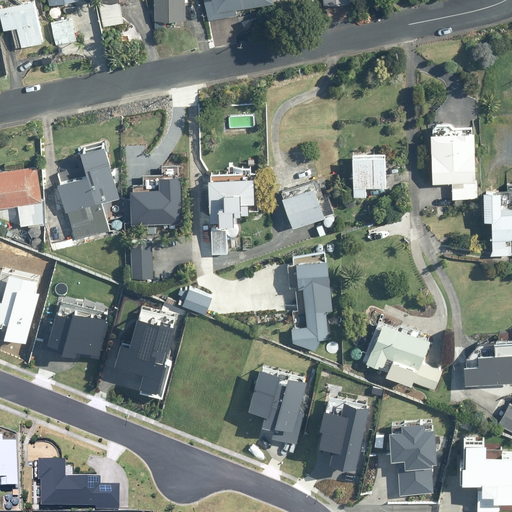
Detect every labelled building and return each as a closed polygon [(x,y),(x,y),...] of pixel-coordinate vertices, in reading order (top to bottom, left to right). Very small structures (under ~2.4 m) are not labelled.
[(37,0),(2,7),(6,29),(19,27),(24,47),(45,43),(37,0)] [(100,0),(104,27),(125,23),(121,0),(100,0)] [(156,0),(156,20),(186,20),(185,0),(156,0)] [(275,0),(209,0),(207,1),(210,20),(239,15),(238,10),(276,3),(275,0)] [(74,19),(53,23),(57,44),(78,40),(74,19)] [(477,179),(477,133),(435,133),(435,183),(454,183),(454,198),(480,198),(480,179),(477,179)] [(91,175),(61,183),(76,240),(112,230),(104,203),(122,198),(109,152),(86,159),(91,175)] [(389,156),(356,157),(356,195),(368,195),(368,186),(389,186),(389,156)] [(0,171),(0,208),(20,206),(23,225),(46,222),(46,198),(43,199),(39,166),(0,171)] [(133,190),(134,225),(184,224),(183,177),(162,177),(162,190),(133,190)] [(256,178),(214,178),(215,253),(229,253),(228,223),(235,222),(235,214),(245,214),(245,211),(252,211),(252,205),(256,204),(256,178)] [(318,188),(285,198),(295,228),(328,217),(318,188)] [(487,192),(487,221),(495,221),(494,250),(492,255),(511,255),(511,214),(504,214),(505,192),(487,192)] [(302,228),(304,234),(311,231),(309,225),(302,228)] [(159,227),(146,227),(147,237),(159,237),(159,227)] [(154,242),(133,242),(134,262),(154,261),(154,242)] [(332,260),(300,263),(302,289),(306,288),(310,327),(294,328),(295,343),(317,351),(321,342),(321,339),(331,338),(326,286),(334,285),(332,260)] [(0,326),(6,328),(2,341),(26,347),(40,295),(36,293),(39,283),(6,274),(1,295),(0,294),(0,326)] [(211,299),(189,291),(183,305),(206,313),(211,299)] [(48,316),(41,342),(70,350),(71,346),(99,354),(106,332),(102,331),(108,312),(76,302),(74,309),(59,305),(55,318),(48,316)] [(149,365),(146,377),(160,381),(177,319),(138,309),(130,336),(122,334),(116,356),(149,365)] [(419,360),(427,338),(380,321),(365,360),(379,366),(383,354),(390,357),(386,368),(411,378),(414,379),(418,370),(423,372),(420,381),(432,385),(438,367),(419,360)] [(325,345),(324,347),(324,348),(325,350),(325,351),(326,353),(327,354),(328,355),(330,356),(331,356),(332,357),(334,357),(336,356),(337,356),(338,355),(340,354),(341,353),(341,351),(342,350),(342,348),(342,347),(342,345),(341,344),(340,343),(339,341),(338,340),(337,340),(335,339),(334,339),(332,339),(331,339),(329,340),(328,340),(327,341),(326,343),(325,344),(325,345)] [(468,385),(511,382),(511,342),(498,343),(499,354),(481,355),(482,366),(467,367),(468,385)] [(249,401),(268,406),(265,417),(277,420),(274,432),(297,438),(306,407),(299,406),(308,373),(291,368),(288,377),(280,375),(283,365),(261,360),(249,401)] [(335,439),(332,455),(355,460),(368,398),(345,393),(342,404),(325,401),(321,421),(323,421),(320,436),(335,439)] [(511,431),(511,402),(500,425),(511,431)] [(400,460),(402,490),(432,488),(430,455),(437,454),(434,419),(426,420),(426,414),(404,416),(404,423),(390,424),(392,453),(396,453),(397,460),(400,460)] [(488,434),(466,434),(466,457),(462,457),(461,473),(486,474),(486,483),(478,483),(478,502),(499,502),(500,492),(511,492),(511,449),(488,449),(488,434)] [(0,483),(14,483),(13,440),(0,440),(0,483)] [(34,457),(34,477),(38,477),(38,505),(117,505),(118,482),(97,482),(97,475),(61,475),(61,457),(34,457)]
